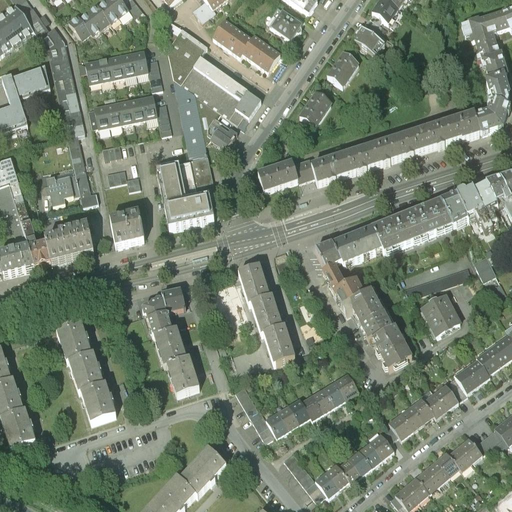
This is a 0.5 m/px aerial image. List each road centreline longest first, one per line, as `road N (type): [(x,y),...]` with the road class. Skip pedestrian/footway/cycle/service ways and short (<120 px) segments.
road 1 (residential): [(355,0),(240,169),(234,198),(246,242)]
road 2 (primary): [(263,241),(511,156)]
road 3 (residential): [(352,511),(511,391)]
road 4 (residential): [(297,511),(215,414),(163,420)]
road 5 (primary): [(76,284),(135,281),(248,249)]
road 6 (primary): [(246,242),(76,284)]
road 7 (residential): [(90,470),(73,456),(82,447),(163,420)]
